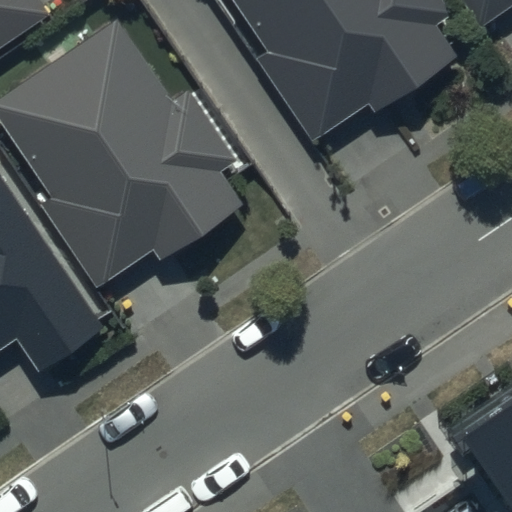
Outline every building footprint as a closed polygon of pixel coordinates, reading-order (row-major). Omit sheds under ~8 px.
[(0,0),(0,46),(49,13),(40,0),(0,0)] [(233,0),(269,51),(257,59),(313,141),(368,104),(375,113),(458,56),(437,26),(455,14),(445,0),(233,0)] [(511,0),(463,0),(482,27),(511,5),(511,0)] [(116,20),(0,97),(0,122),(51,198),(41,204),(96,286),(153,248),(160,259),(243,203),(220,170),(237,159),(191,90),(172,103),(116,20)] [(0,174),(0,347),(16,337),(38,369),(103,325),(0,174)] [(511,380),(455,420),(511,502),(511,380)]
